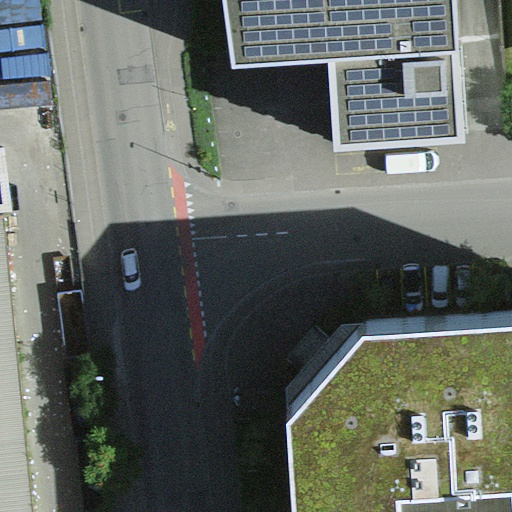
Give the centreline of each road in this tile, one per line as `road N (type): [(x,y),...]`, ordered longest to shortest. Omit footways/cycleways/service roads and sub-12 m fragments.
road 1 (unclassified): [(511,224),(132,238)]
road 2 (tertiary): [(132,238),(159,511)]
road 3 (tertiary): [(100,0),(132,238)]
